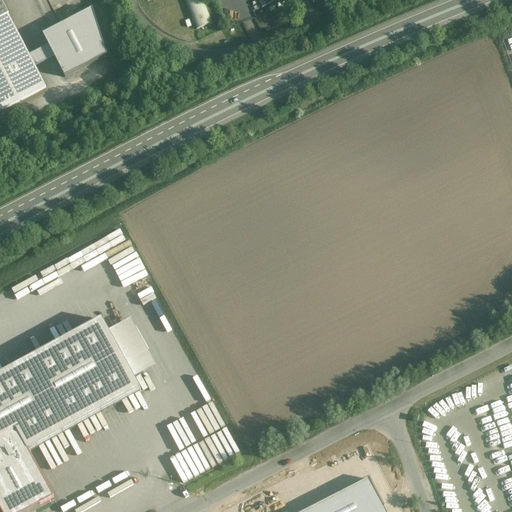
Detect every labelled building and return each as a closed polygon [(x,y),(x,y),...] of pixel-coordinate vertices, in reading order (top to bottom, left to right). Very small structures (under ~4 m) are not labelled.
[(0,0),(0,19),(1,19),(8,16),(9,15),(0,0)] [(186,0),(196,29),(212,24),(203,0),(186,0)] [(279,0),(258,0),(263,9),(279,0)] [(65,78),(107,56),(92,10),(43,36),(65,78)] [(8,16),(1,19),(39,92),(46,88),(8,16)] [(39,92),(1,19),(0,19),(0,105),(2,110),(39,92)] [(131,319),(109,332),(135,379),(157,367),(131,319)] [(103,321),(0,376),(0,467),(25,454),(29,452),(141,391),(135,379),(109,332),(103,321)] [(5,511),(0,502),(0,511),(24,511),(38,505),(40,507),(54,499),(29,452),(25,454),(47,494),(31,502),(33,507),(26,510),(23,506),(13,511),(5,511)] [(25,454),(0,467),(0,502),(5,511),(13,511),(23,506),(26,510),(33,507),(31,502),(47,494),(25,454)] [(307,511),(384,511),(369,482),(307,511)]
